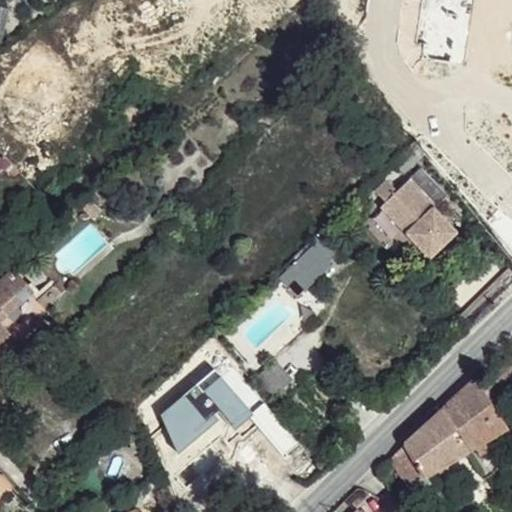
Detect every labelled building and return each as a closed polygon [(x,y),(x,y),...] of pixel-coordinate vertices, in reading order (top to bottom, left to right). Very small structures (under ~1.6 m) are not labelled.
[(393,161),(403,172),(424,153),(415,141),(393,161)] [(447,194),(421,167),(396,191),(387,182),(377,191),(387,201),(384,203),(433,254),(459,228),(437,205),(447,194)] [(92,199),(83,208),(92,218),(101,209),(92,199)] [(347,206),(320,232),(326,238),(352,212),(347,206)] [(278,277),(285,285),(294,277),(304,288),(332,263),(327,259),(335,252),(318,234),(292,258),(295,261),(278,277)] [(0,275),(0,338),(10,329),(17,337),(47,310),(10,267),(0,275)] [(0,352),(17,337),(10,329),(0,338),(0,352)] [(145,331),(117,358),(141,383),(169,355),(145,331)] [(442,408),(468,449),(474,446),(489,437),(508,426),(488,395),(511,374),(511,354),(481,384),(476,376),(442,408)] [(171,357),(157,369),(166,379),(180,366),(171,357)] [(276,392),(292,377),(275,359),(259,374),(276,392)] [(180,368),(135,410),(146,434),(195,386),(180,368)] [(250,412),(286,456),(301,444),(264,400),(250,412)] [(391,458),(408,483),(425,475),(435,469),(446,463),(468,449),(442,408),(404,443),(391,458)] [(489,437),(474,446),(479,453),(494,445),(489,437)] [(511,455),(499,467),(508,476),(511,472),(511,455)] [(446,463),(435,469),(440,474),(449,468),(446,463)] [(236,482),(252,504),(262,495),(246,474),(236,482)]
